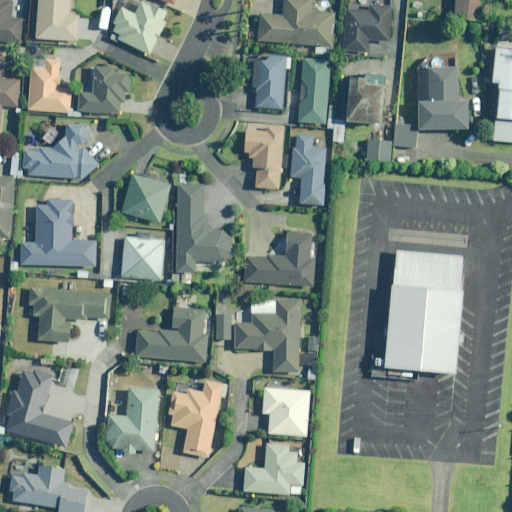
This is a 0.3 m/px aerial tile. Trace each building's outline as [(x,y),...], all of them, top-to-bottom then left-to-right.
[(66,24),(54,24),(55,0),(23,0),(20,47),(53,49),(65,49),(66,24)] [(127,0),(160,12),(164,0),(127,0)] [(268,25),(248,23),(245,49),(317,55),(319,38),(321,38),(323,22),(299,19),(300,6),(269,3),(268,25)] [(464,5),(440,3),(438,29),(462,31),(464,5)] [(119,20),(107,14),(90,44),(133,68),(150,38),(148,36),(155,25),(127,8),(119,20)] [(348,16),(348,19),(330,17),(325,61),(350,63),(351,48),(374,50),(376,17),(348,16)] [(511,57),(480,56),(478,96),(486,97),(480,150),(506,153),(511,104),(511,57)] [(273,67),(240,65),(237,118),(270,120),(273,67)] [(44,97),(44,76),(45,68),(31,67),(30,75),(16,75),(14,118),(37,120),(55,122),(57,98),(44,97)] [(317,70),(289,68),(284,134),(313,136),(317,70)] [(105,122),(105,110),(111,110),(112,78),(76,77),(75,103),(65,103),(64,121),(105,122)] [(415,112),(403,112),(403,140),(455,139),(454,111),(443,111),(443,78),(415,78),(415,112)] [(332,131),(346,132),(371,133),(372,94),(354,94),(354,87),(335,85),(332,131)] [(82,161),(68,160),(78,144),(56,133),(41,159),(9,158),(8,184),(81,186),(82,161)] [(401,133),(379,133),(379,155),(401,155),(401,133)] [(268,136),(231,136),(231,177),(244,177),(242,197),(266,199),(268,177),(268,136)] [(15,140),(1,139),(0,151),(0,152),(14,153),(15,140)] [(299,144),(282,144),(282,157),(278,157),(277,189),(286,189),(285,213),(309,214),(310,187),(311,158),(298,157),(299,144)] [(377,148),(352,147),(350,171),(375,173),(377,148)] [(157,195),(120,182),(107,220),(144,233),(157,195)] [(181,282),(182,270),(210,271),(214,194),(186,192),(186,191),(163,190),(159,281),(181,282)] [(81,252),(61,251),(62,210),(20,209),(19,250),(7,249),(6,276),(80,278),(81,252)] [(267,268),(231,264),(229,289),(300,296),(302,271),(296,270),(300,244),(271,239),(267,268)] [(151,251),(110,247),(106,285),(147,289),(151,251)] [(455,371),(464,254),(398,249),(389,366),(455,371)] [(91,300),(14,297),(13,327),(24,327),(23,351),(55,353),(57,328),(89,330),(91,300)] [(237,321),(236,332),(220,331),(218,361),(258,363),(257,380),(282,381),(283,364),(284,334),(283,334),(284,310),(262,309),(261,323),(237,321)] [(156,316),(154,339),(120,337),(118,367),(191,372),(193,342),(195,320),(156,316)] [(308,355),(303,355),(302,366),(307,366),(306,377),(316,378),(318,338),(310,337),(308,355)] [(38,386),(8,377),(0,405),(0,444),(19,450),(49,459),(57,432),(27,423),(38,386)] [(204,391),(189,388),(188,393),(174,391),(170,413),(174,414),(171,425),(189,428),(184,452),(209,457),(224,384),(207,380),(204,391)] [(129,387),(127,415),(109,414),(107,440),(114,447),(124,448),(124,451),(137,452),(137,449),(156,451),(161,389),(129,387)] [(296,400),(249,396),(246,422),(254,423),(253,443),(293,446),(294,417),(296,400)] [(273,505),(274,493),(288,494),(290,473),(283,473),(284,456),(251,454),(250,475),(231,474),(229,502),(273,505)] [(65,471),(37,465),(34,478),(9,473),(3,502),(57,511),(80,511),(86,488),(62,483),(65,471)]
